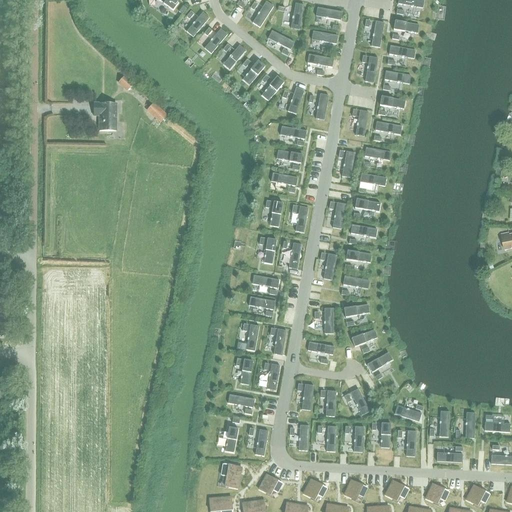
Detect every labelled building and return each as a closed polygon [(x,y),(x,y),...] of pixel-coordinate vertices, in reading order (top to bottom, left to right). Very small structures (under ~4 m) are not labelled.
[(177,4),(172,0),(156,0),(157,0),(158,1),(159,1),(163,4),(172,11),(177,4)] [(424,0),(420,0),(397,0),(397,5),(410,7),(412,8),(412,7),(422,9),(424,0)] [(259,28),(273,7),(266,2),(258,13),(257,15),(252,24),(259,28)] [(298,31),(303,6),(295,4),(292,17),(291,19),(292,19),(290,29),(298,31)] [(340,21),(342,13),(317,8),(315,17),(325,19),(327,20),(327,19),(340,21)] [(192,38),(209,19),(202,13),(194,23),(193,23),(192,24),(192,25),(186,32),(192,38)] [(418,26),(394,21),(393,31),(404,33),(404,32),(409,33),(409,34),(411,34),(411,33),(417,34),(418,26)] [(379,49),(384,24),(375,22),(373,35),(372,35),(372,37),(370,47),(379,49)] [(210,55),(227,35),(220,30),(212,40),(211,40),(210,41),(204,49),(210,55)] [(294,43),(271,32),(267,39),(276,44),(276,45),(278,45),(290,51),(294,43)] [(336,45),(337,37),(312,32),(311,41),(321,43),(323,44),(323,43),(336,45)] [(229,71),(245,52),(239,46),(230,56),(229,57),(229,58),(222,65),(229,71)] [(415,51),(390,47),(388,55),(401,58),(403,58),(413,60),(415,51)] [(332,68),(333,60),(308,55),(307,64),(317,66),(316,66),(318,67),(319,66),(332,68)] [(373,84),(377,59),(369,58),(367,68),(366,68),(366,69),(367,70),(364,83),(373,84)] [(249,86),(264,68),(257,62),(250,70),(250,71),(247,75),(246,75),(245,76),(242,81),(249,86)] [(408,85),(410,76),(385,72),(383,81),(396,83),(398,84),(398,83),(408,85)] [(125,75),(117,84),(123,88),(131,80),(129,78),(125,75)] [(267,102),(283,83),(276,77),(269,86),(269,87),(266,91),(265,90),(264,92),(261,96),(267,102)] [(295,115),(303,91),(295,88),(291,101),(290,101),(290,103),(287,112),(295,115)] [(323,121),(328,96),(319,95),(317,108),(316,110),(317,110),(315,120),(323,121)] [(405,102),(381,97),(379,106),(390,108),(396,109),(398,110),(398,109),(403,110),(405,102)] [(99,104),(93,104),(93,116),(99,116),(99,132),(115,132),(116,104),(99,104)] [(158,107),(152,113),(161,121),(166,115),(158,107)] [(363,138),(368,113),(359,111),(357,121),(356,123),(357,123),(355,136),(363,138)] [(399,136),(401,127),(376,123),(374,131),(387,134),(389,134),(399,136)] [(304,140),(306,132),(281,127),(279,136),(289,138),(291,139),(291,138),(304,140)] [(389,162),(390,153),(365,149),(364,157),(377,160),(379,160),(389,162)] [(300,165),(301,155),(277,151),(276,160),(281,161),(283,161),(288,162),(288,163),(300,165)] [(350,179),(354,154),(346,152),(343,165),(343,167),(341,177),(350,179)] [(295,187),(297,179),(273,174),(271,182),(277,183),(277,184),(279,184),(279,183),(284,184),(284,185),(295,187)] [(386,179),(361,175),(359,183),(372,185),(372,186),(374,186),(384,188),(386,179)] [(380,204),(356,200),(354,209),(366,211),(366,210),(371,211),(371,212),(373,212),(373,211),(378,212),(380,204)] [(277,228),(282,204),(273,203),(271,214),(270,219),(269,221),(270,221),(269,227),(277,228)] [(341,230),(345,205),(336,204),(334,217),(333,219),(334,219),(332,229),(341,230)] [(303,234),(308,209),(299,207),(297,220),(296,220),(296,222),(295,232),(303,234)] [(376,230),(351,226),(350,234),(363,237),(365,237),(375,239),(376,230)] [(501,235),(504,251),(511,249),(511,236),(509,237),(509,234),(501,235)] [(271,265),(276,241),(267,239),(264,251),(265,251),(264,256),(263,256),(263,258),(264,258),(263,263),(271,265)] [(297,270),(301,246),(292,244),(291,254),(290,254),(290,256),(288,269),(297,270)] [(369,264),(371,255),(347,251),(345,261),(357,262),(362,263),(364,263),(369,264)] [(331,281),(336,256),(328,255),(325,268),(324,270),(325,270),(323,280),(331,281)] [(486,275),(482,277),(485,283),(487,282),(491,280),(489,274),(486,275)] [(253,277),(252,285),(262,287),(264,288),(264,287),(277,289),(278,281),(253,277)] [(344,277),(342,286),(355,288),(357,289),(357,288),(367,290),(369,281),(344,277)] [(250,298),(248,306),(258,308),(258,309),(260,309),(273,311),(275,302),(250,298)] [(367,305),(343,309),(345,318),(356,316),(361,315),(363,315),(363,314),(369,313),(367,305)] [(324,322),(323,323),(323,324),(324,325),(324,335),(333,335),(332,309),(324,309),(324,322)] [(259,328),(250,326),(245,349),(255,352),(259,328)] [(274,345),(273,355),(281,356),(286,332),(277,330),(275,343),(274,343),(274,345)] [(374,331),(351,339),(354,348),(365,344),(365,343),(370,341),(370,342),(372,341),(377,339),(374,331)] [(309,343),(307,352),(317,353),(317,354),(319,354),(332,356),(334,347),(309,343)] [(388,353),(366,365),(371,373),(381,368),(381,367),(385,364),(386,365),(387,364),(387,363),(392,361),(388,353)] [(240,379),(240,385),(248,386),(252,362),(243,360),(241,372),(242,372),(241,377),(240,377),(240,379)] [(269,377),(266,390),(274,391),(279,367),(271,365),(269,375),(268,375),(268,377),(269,377)] [(302,400),(301,410),(310,412),(313,386),(304,385),(303,398),(302,398),(302,400)] [(358,390),(350,394),(356,405),(355,406),(356,407),(357,407),(361,416),(369,412),(358,390)] [(325,405),(325,407),(326,407),(325,417),(334,418),(336,392),(327,392),(326,405),(325,405)] [(229,396),(227,404),(237,406),(237,407),(239,407),(239,406),(252,409),(254,400),(229,396)] [(397,407),(394,415),(418,423),(421,414),(408,410),(406,409),(406,410),(397,407)] [(439,422),(439,424),(439,438),(447,438),(449,413),(440,412),(439,422)] [(465,424),(465,426),(465,439),(473,439),(474,414),(466,414),(465,424)] [(484,423),(484,432),(509,433),(510,425),(500,424),(498,423),(498,424),(484,423)] [(389,449),(390,425),(381,424),(380,436),(381,436),(380,441),(380,443),(380,449),(389,449)] [(298,439),(298,441),(299,441),(298,451),(307,452),(308,427),(299,426),(299,439),(298,439)] [(326,440),(326,442),(326,452),(334,453),(336,428),(327,427),(326,440)] [(353,441),(353,443),(354,443),(353,453),(362,453),(363,428),(354,427),(354,441),(353,441)] [(225,447),(224,452),(233,454),(237,430),(228,428),(226,439),(227,440),(226,445),(225,445),(225,447)] [(256,446),(255,456),(263,457),(268,432),(259,431),(257,444),(256,444),(256,446)] [(415,456),(416,435),(406,435),(405,455),(415,456)] [(436,454),(436,462),(461,464),(462,455),(448,454),(447,454),(436,454)] [(491,456),(490,465),(511,465),(511,457),(506,457),(506,456),(504,456),(504,457),(491,456)] [(223,465),(221,477),(226,478),(224,488),(237,490),(241,468),(223,465)] [(266,475),(258,490),(269,496),(271,491),(276,493),(281,483),(266,475)] [(311,480),(303,495),(313,501),(316,496),(320,498),(326,488),(311,480)] [(351,481),(344,496),(354,501),(357,496),(361,498),(366,488),(351,481)] [(392,481),(385,496),(395,502),(398,497),(402,499),(407,489),(392,481)] [(432,485),(425,500),(436,505),(438,500),(443,502),(448,492),(432,485)] [(473,486),(465,501),(476,507),(479,502),(483,504),(488,494),(473,486)] [(231,511),(231,498),(208,500),(209,511),(214,511),(220,511),(219,511),(231,511)] [(264,511),(264,501),(241,504),(242,511),(264,511)]
